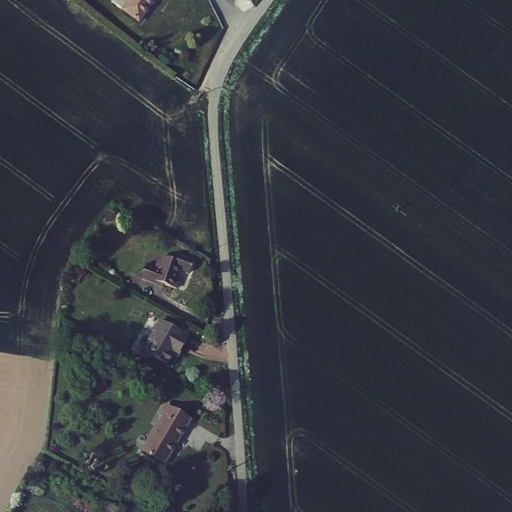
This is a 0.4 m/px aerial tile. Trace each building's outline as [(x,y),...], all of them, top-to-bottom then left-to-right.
[(72,0),(84,8),(91,0),(72,0)] [(131,24),(150,0),(109,0),(107,4),(131,24)] [(201,272),(183,265),(181,271),(168,265),(166,271),(163,270),(159,278),(152,275),(146,288),(162,295),(164,291),(169,293),(168,295),(180,300),(183,293),(180,292),(185,280),(195,284),(201,272)] [(196,349),(170,333),(156,358),(163,362),(164,370),(177,377),(183,368),(179,364),(183,357),(190,360),(196,349)] [(165,412),(160,421),(168,426),(149,459),(169,470),(191,427),(165,412)]
